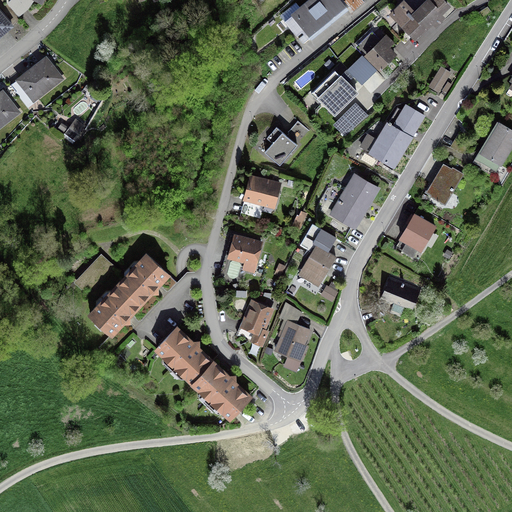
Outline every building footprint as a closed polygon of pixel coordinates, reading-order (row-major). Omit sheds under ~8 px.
[(32,0),(40,4),(42,0),(11,0),(7,3),(18,16),(26,9),(32,0)] [(303,30),(310,38),(346,9),(338,0),(310,0),(284,22),(295,37),(303,30)] [(436,17),(447,7),(440,0),(426,0),(427,1),(414,14),(403,2),(391,14),(414,38),(431,22),(435,26),(440,21),(436,17)] [(0,38),(11,28),(0,14),(0,38)] [(379,69),(394,55),(387,49),(393,43),(385,35),(379,41),(373,34),(358,48),(379,69)] [(61,79),(45,58),(20,78),(36,98),(61,79)] [(334,113),(355,93),(349,86),(351,84),(343,76),(343,77),(338,72),(315,94),(334,113)] [(428,86),(436,91),(444,79),(435,73),(428,86)] [(0,126),(18,112),(1,92),(0,92),(0,126)] [(346,134),(365,114),(356,105),(337,125),(346,134)] [(369,153),(393,167),(424,116),(405,105),(393,126),(388,123),(377,140),(368,135),(361,147),(369,152),(369,153)] [(76,136),(78,138),(84,130),(81,128),(83,126),(80,124),(79,126),(73,122),(65,133),(74,139),(76,136)] [(511,144),(511,131),(499,123),(480,154),(499,166),(511,144)] [(298,145),(284,133),(268,152),(281,164),(298,145)] [(462,173),(442,162),(424,193),(437,201),(436,202),(437,203),(438,202),(443,205),(462,173)] [(330,214),(354,228),(377,189),(354,175),(343,192),(348,194),(343,202),(339,200),(330,214)] [(279,185),(250,177),(244,199),(273,207),(279,185)] [(293,227),(298,229),(306,214),(302,212),(299,217),(298,216),(293,227)] [(433,227),(414,215),(410,221),(407,219),(405,223),(408,225),(400,238),(406,242),(401,251),(412,257),(417,248),(419,250),(433,227)] [(260,244),(233,236),(228,257),(255,264),(260,244)] [(300,245),(309,250),(314,242),(305,237),(300,245)] [(326,271),(334,257),(315,245),(300,271),(309,276),(307,279),(317,285),(324,274),(322,273),(324,270),(326,271)] [(156,287),(167,275),(146,254),(89,315),(110,335),(122,323),(128,323),(128,317),(150,293),(156,293),(156,287)] [(393,279),(384,302),(395,307),(392,314),(399,317),(402,310),(408,312),(417,289),(393,279)] [(270,310),(252,302),(242,326),(250,329),(246,339),(261,345),(265,335),(260,334),(270,310)] [(296,360),(309,330),(287,321),(275,351),(296,360)] [(176,327),(156,348),(162,354),(162,361),(166,361),(180,374),(180,378),(187,378),(198,388),(198,395),(202,395),(216,408),(216,412),(223,412),(229,418),(249,397),(234,382),(233,376),(227,376),(197,348),(197,342),(191,342),(176,327)]
